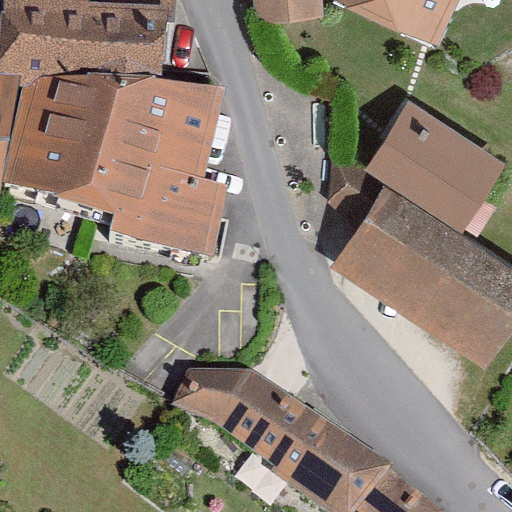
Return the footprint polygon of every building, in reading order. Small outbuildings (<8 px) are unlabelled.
[(0,75),(22,78),(95,73),(164,74),(169,23),(170,6),(102,2),(102,0),(4,0),(0,40),(0,75)] [(170,6),(169,23),(175,23),(176,0),(102,0),(102,2),(170,6)] [(246,0),(249,34),(310,31),(307,0),(246,0)] [(330,0),(427,46),(446,0),(330,0)] [(95,73),(22,78),(4,181),(116,213),(110,228),(215,257),(229,186),(206,178),(223,89),(164,74),(95,73)] [(0,206),(4,181),(22,78),(0,75),(0,206)] [(373,194),(324,271),(473,366),(511,304),(511,284),(447,243),(492,172),(400,113),(355,183),(373,194)] [(306,511),(429,511),(385,480),(381,485),(245,388),(176,387),(167,424),(207,441),(306,511)]
